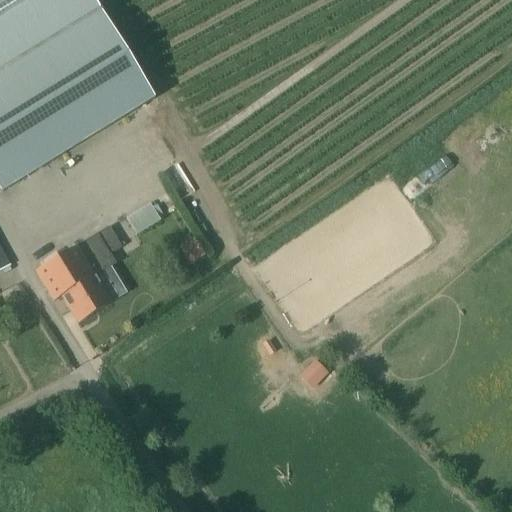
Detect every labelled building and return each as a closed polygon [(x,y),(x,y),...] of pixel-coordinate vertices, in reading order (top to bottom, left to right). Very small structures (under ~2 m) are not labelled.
[(92,0),(0,0),(0,193),(153,100),(92,0)] [(123,170),(163,148),(144,113),(111,131),(115,137),(125,131),(127,135),(134,132),(139,141),(126,148),(124,145),(113,152),(123,170)] [(161,222),(150,205),(126,220),(137,237),(161,222)] [(35,273),(53,303),(61,298),(78,325),(112,304),(96,277),(115,265),(110,256),(121,249),(108,228),(35,273)] [(177,245),(188,264),(203,255),(192,237),(177,245)] [(310,361),(299,381),(316,390),(327,370),(310,361)]
